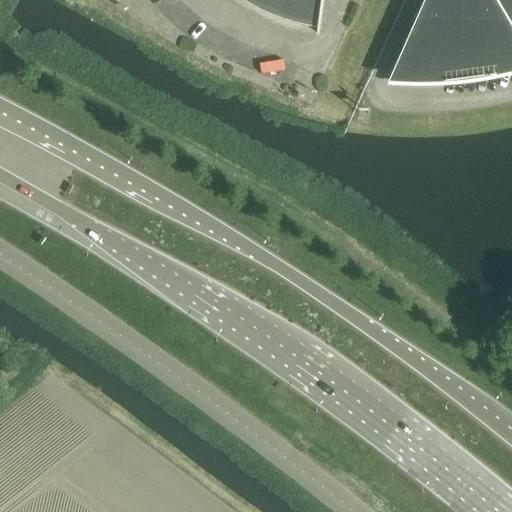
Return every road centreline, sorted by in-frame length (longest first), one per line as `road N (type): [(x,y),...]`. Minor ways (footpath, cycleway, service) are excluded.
road 1 (primary): [(511,440),(233,239),(0,115)]
road 2 (primary): [(0,186),(139,261),(298,362),(497,511)]
